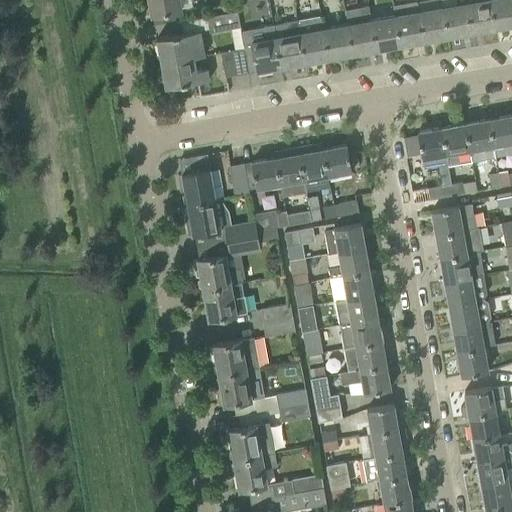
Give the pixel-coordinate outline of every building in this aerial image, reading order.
[(189,0),(149,0),(152,15),(179,10),(179,8),(191,6),(189,0)] [(466,3),(465,0),(456,0),(457,4),(442,7),(447,37),(471,32),(466,3)] [(495,28),(489,0),(465,0),(466,3),(471,32),(495,28)] [(511,24),(511,0),(489,0),(495,28),(511,24)] [(424,41),(418,11),(417,2),(393,7),(394,16),(400,45),(424,41)] [(376,49),(371,20),(368,6),(359,7),(362,21),(347,24),(352,54),(376,49)] [(447,37),(442,7),(418,11),(424,41),(447,37)] [(237,12),(207,17),(209,29),(210,33),(231,29),(240,27),(237,12)] [(328,58),(323,28),(321,16),(297,20),(305,62),(328,58)] [(400,45),(394,16),(371,20),(376,49),(400,45)] [(305,62),(297,20),(273,25),(281,67),(305,62)] [(352,54),(347,24),(323,28),(328,58),(352,54)] [(281,67),(273,25),(241,31),(244,48),(248,70),(256,69),(257,71),(281,67)] [(204,55),(202,42),(200,31),(157,38),(161,63),(193,57),(204,55)] [(248,70),(244,48),(221,52),(225,77),(248,73),(248,70)] [(209,80),(207,68),(196,70),(193,57),(161,63),(162,67),(159,67),(158,70),(159,80),(162,82),(164,81),(166,88),(209,80)] [(511,153),(511,116),(511,114),(488,118),(495,154),(495,157),(511,153)] [(488,118),(465,123),(472,161),(495,157),(488,118)] [(465,123),(442,127),(446,154),(448,165),(472,161),(465,123)] [(446,154),(441,127),(417,131),(422,158),(424,168),(438,166),(441,184),(412,189),(414,202),(453,195),(451,183),(448,166),(446,154)] [(327,175),(322,148),(321,143),(298,147),(304,179),(327,175)] [(346,144),(322,148),(327,175),(336,173),(351,171),(346,144)] [(306,192),(304,179),(298,147),(274,151),(275,157),(276,157),(280,183),(283,196),(306,192)] [(280,183),(276,157),(275,157),(252,161),(256,188),(280,183)] [(249,192),(244,163),(229,165),(235,194),(249,192)] [(216,199),(210,169),(176,175),(180,192),(184,191),(187,204),(216,199)] [(511,184),(511,172),(508,173),(508,170),(498,172),(501,186),(511,184)] [(498,172),(488,173),(491,188),(501,186),(498,172)] [(453,183),(451,183),(453,195),(464,193),(461,180),(453,182),(453,183)] [(511,201),(511,192),(496,194),(498,208),(511,206),(511,201)] [(221,229),(216,199),(187,204),(189,217),(184,218),(187,235),(221,229)] [(356,200),(332,205),(334,217),(359,212),(356,200)] [(475,227),(471,203),(431,210),(436,234),(463,229),(475,227)] [(334,217),(332,205),(323,207),(325,219),(334,217)] [(276,227),(288,225),(285,211),(276,213),(276,209),(253,214),(254,221),(256,235),(258,242),(278,238),(276,227)] [(309,210),(286,214),(288,225),(297,223),(311,221),(309,210)] [(511,244),(511,220),(500,223),(504,246),(511,244)] [(256,235),(254,221),(224,226),(227,241),(256,235)] [(365,247),(361,223),(324,230),(329,254),(339,252),(365,247)] [(479,227),(475,227),(463,229),(436,234),(440,258),(467,253),(479,250),(482,250),(479,227)] [(299,229),(284,232),(290,261),(304,258),(302,243),(299,229)] [(259,249),(258,242),(256,235),(227,241),(230,254),(259,249)] [(369,270),(365,247),(339,252),(341,265),(328,267),(330,278),(343,275),(369,270)] [(483,274),(479,250),(467,253),(440,258),(444,281),(471,276),(483,274)] [(240,268),(228,270),(225,254),(192,260),(195,277),(200,276),(202,289),(240,282),(242,282),(240,268)] [(373,294),(369,270),(343,275),(347,299),(373,294)] [(309,281),(307,273),(293,276),(294,284),(309,281)] [(476,300),(471,276),(444,281),(449,305),(476,300)] [(311,291),(309,281),(294,284),(296,294),(311,291)] [(246,312),(240,282),(202,289),(207,319),(246,312)] [(373,294),(347,299),(335,301),(339,324),(378,317),(373,294)] [(480,323),(476,300),(449,305),(453,328),(480,323)] [(293,317),(290,302),(260,308),(263,322),(293,317)] [(317,328),(313,305),(298,308),(302,331),(303,331),(317,328)] [(295,331),(293,317),(263,322),(265,336),(295,331)] [(382,341),(378,317),(339,324),(344,348),(382,341)] [(484,347),(480,323),(453,328),(457,351),(484,347)] [(319,339),(317,328),(303,331),(305,341),(319,339)] [(254,337),(241,339),(212,344),(218,374),(247,369),(259,367),(254,337)] [(386,364),(382,341),(344,348),(348,371),(386,364)] [(489,371),(484,347),(457,351),(461,376),(489,371)] [(386,364),(348,371),(340,372),(342,385),(362,381),(364,393),(391,388),(386,364)] [(325,375),(324,366),(310,369),(311,378),(325,375)] [(220,387),(216,388),(219,405),(223,404),(234,402),(243,401),(252,399),(265,397),(259,367),(247,369),(218,374),(220,387)] [(325,375),(311,378),(316,410),(340,406),(337,394),(329,395),(325,375)] [(504,397),(493,399),(491,386),(464,391),(467,405),(461,406),(462,416),(468,415),(495,410),(506,409),(504,397)] [(305,388),(275,393),(278,408),(307,402),(305,388)] [(310,416),(307,402),(278,408),(281,421),(310,416)] [(398,428),(393,404),(367,409),(369,424),(356,426),(358,435),(371,433),(398,428)] [(342,418),(340,406),(316,410),(319,422),(342,418)] [(499,434),(495,410),(468,415),(473,439),(499,434)] [(247,426),(227,430),(228,431),(234,460),(275,452),(269,422),(256,425),(247,426)] [(398,428),(371,433),(375,456),(402,452),(400,438),(406,437),(404,427),(398,428)] [(337,439),(336,430),(321,433),(322,442),(337,439)] [(511,445),(502,448),(499,434),(473,439),(477,462),(511,455),(511,445)] [(339,449),(337,439),(322,442),(324,452),(339,449)] [(277,466),(275,452),(234,460),(239,488),(238,488),(238,490),(267,484),(264,468),(277,466)] [(406,475),(402,452),(375,456),(362,459),(366,482),(380,480),(406,475)] [(508,481),(505,467),(511,466),(511,455),(477,462),(481,486),(508,481)] [(342,471),(346,470),(344,461),(325,465),(330,489),(345,486),(342,471)] [(321,474),(290,480),(293,493),(323,487),(321,474)] [(410,498),(406,475),(380,480),(384,503),(410,498)] [(511,492),(510,493),(508,481),(481,486),(485,509),(511,504),(511,492)] [(347,495),(345,486),(330,489),(332,498),(347,495)] [(326,504),(323,487),(293,493),(295,509),(326,504)] [(412,511),(410,498),(384,503),(385,511),(412,511)]
